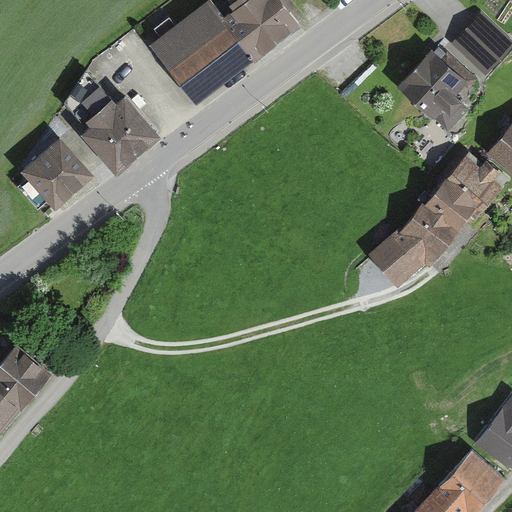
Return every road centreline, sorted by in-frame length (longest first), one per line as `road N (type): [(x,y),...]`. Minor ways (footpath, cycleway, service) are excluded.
road 1 (residential): [(141,175),(156,207),(154,229),(122,305),(0,453)]
road 2 (tertiary): [(377,0),(141,175)]
road 3 (tertiary): [(141,175),(0,276)]
